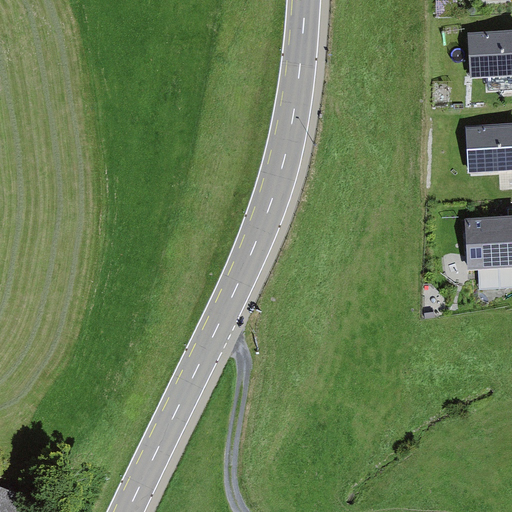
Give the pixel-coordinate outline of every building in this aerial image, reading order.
[(511,31),(468,34),(471,79),(488,78),(511,76),(511,31)] [(511,76),(488,78),(488,92),(511,90),(511,76)] [(511,125),(465,128),(468,174),(501,172),(511,171),(511,125)] [(511,171),(501,172),(502,185),(511,184),(511,171)] [(511,217),(466,219),(469,269),(479,269),(480,288),(511,286),(511,217)] [(23,496),(0,488),(0,511),(29,511),(18,508),(23,496)]
